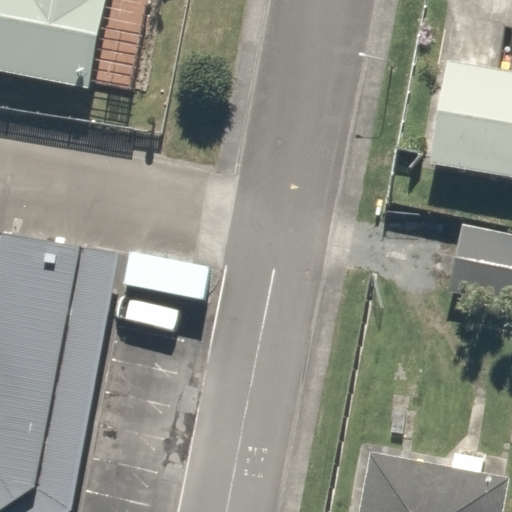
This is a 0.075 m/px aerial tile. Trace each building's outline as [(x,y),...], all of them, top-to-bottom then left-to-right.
[(0,0),(0,82),(95,102),(117,0),(0,0)] [(511,186),(511,73),(450,63),(430,172),(511,186)] [(0,511),(34,511),(80,252),(0,238),(0,511)] [(511,249),(461,241),(450,308),(511,318),(511,249)] [(500,511),(507,479),(370,455),(359,511),(500,511)]
